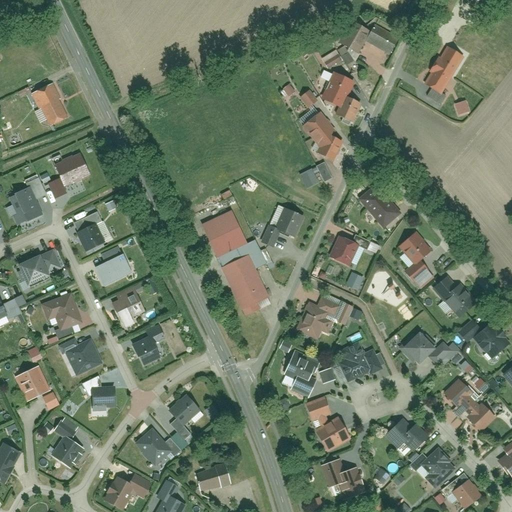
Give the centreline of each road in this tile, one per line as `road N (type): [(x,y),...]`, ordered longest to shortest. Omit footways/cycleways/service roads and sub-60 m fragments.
road 1 (secondary): [(220,346),(51,0)]
road 2 (residential): [(242,391),(358,147)]
road 3 (residential): [(141,402),(61,237),(47,234),(0,254)]
road 4 (residential): [(358,147),(511,322)]
road 5 (residential): [(358,147),(424,0)]
road 6 (residential): [(419,396),(511,500)]
road 7 (secondary): [(285,511),(242,391)]
